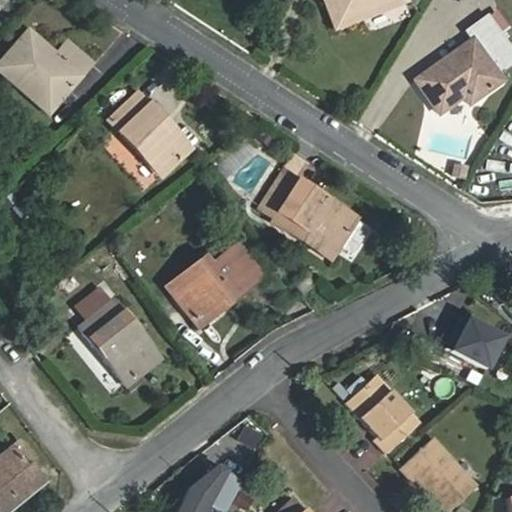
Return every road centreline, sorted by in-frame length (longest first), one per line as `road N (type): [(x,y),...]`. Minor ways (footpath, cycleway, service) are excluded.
road 1 (residential): [(117,0),(494,248)]
road 2 (residential): [(263,380),(494,248)]
road 3 (residential): [(104,499),(263,380)]
road 4 (residential): [(379,511),(263,380)]
road 5 (residential): [(0,364),(104,499)]
